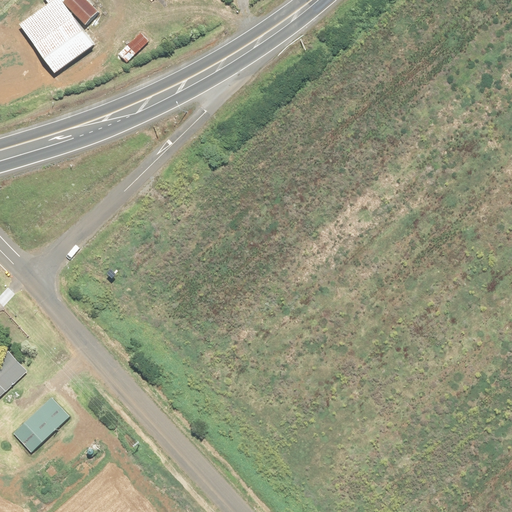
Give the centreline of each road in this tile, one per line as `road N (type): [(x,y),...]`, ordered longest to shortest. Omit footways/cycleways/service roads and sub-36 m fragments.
road 1 (unclassified): [(30,283),(205,112),(252,48)]
road 2 (unclassified): [(240,511),(30,283)]
road 3 (secondary): [(252,48),(110,120),(0,157)]
